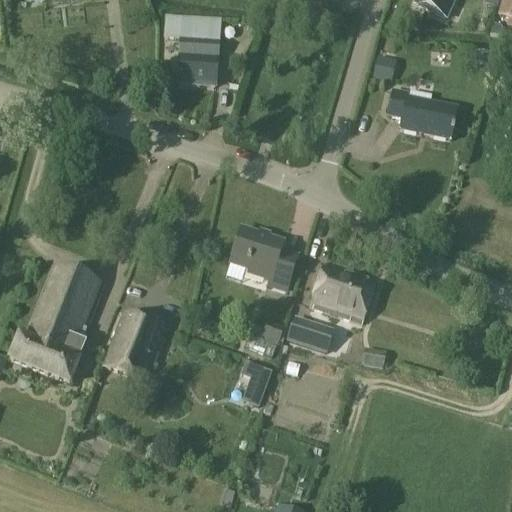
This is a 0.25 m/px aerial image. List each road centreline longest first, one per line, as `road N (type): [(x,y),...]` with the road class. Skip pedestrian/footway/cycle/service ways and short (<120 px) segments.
road 1 (unclassified): [(318,192),(263,165),(0,85)]
road 2 (unclassified): [(511,297),(464,284),(318,192)]
road 3 (residential): [(318,192),(382,0)]
